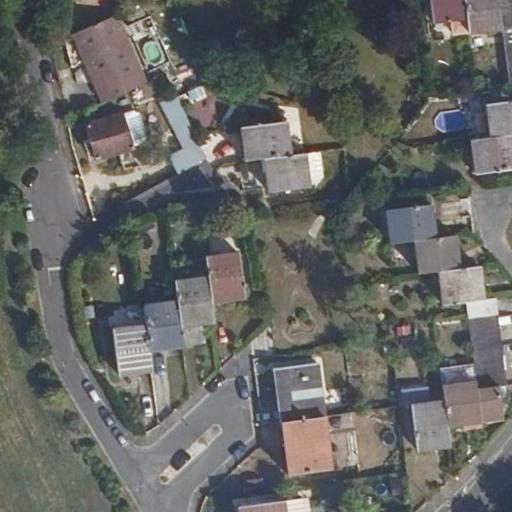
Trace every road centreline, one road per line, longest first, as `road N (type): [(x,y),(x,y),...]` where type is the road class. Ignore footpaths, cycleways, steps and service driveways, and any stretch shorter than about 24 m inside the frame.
road 1 (residential): [(172,503),(242,425),(232,393),(143,468)]
road 2 (residential): [(43,249),(27,0)]
road 3 (residential): [(143,468),(80,391),(43,249)]
road 4 (residential): [(43,249),(214,172)]
